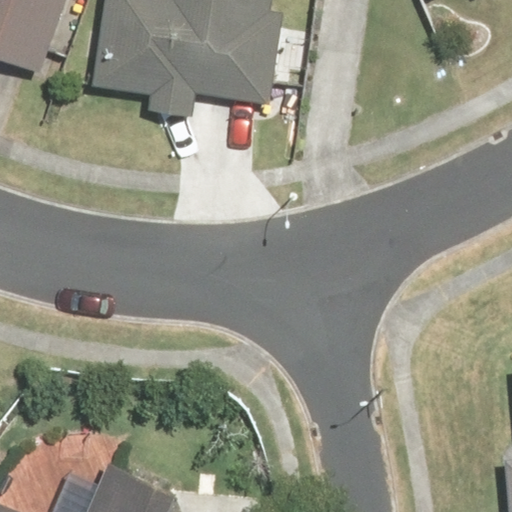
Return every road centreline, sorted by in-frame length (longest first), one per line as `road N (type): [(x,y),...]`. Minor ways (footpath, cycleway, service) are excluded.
road 1 (residential): [(0,230),(156,275),(306,287)]
road 2 (residential): [(306,287),(468,206),(511,174)]
road 3 (residential): [(306,287),(340,396),(355,511)]
